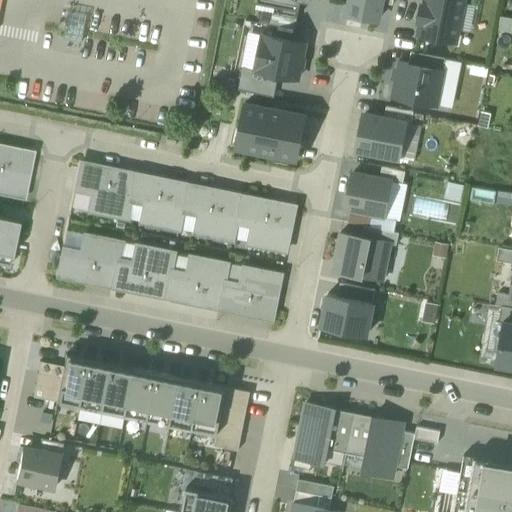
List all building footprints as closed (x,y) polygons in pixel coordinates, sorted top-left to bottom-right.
[(257,0),(257,1),(275,4),(299,9),(300,0),(257,0)] [(381,0),(350,0),(348,15),(377,21),(381,3),(381,0)] [(422,22),(419,35),(455,42),(457,30),(463,2),(463,0),(426,0),(425,6),(421,5),(418,21),(422,22)] [(473,33),(479,6),(463,2),(457,30),(473,33)] [(274,12),(297,17),(299,9),(275,4),(274,11),(274,12)] [(274,12),(274,11),(262,9),(260,22),(295,29),(297,17),(274,12)] [(511,25),(511,18),(501,16),(498,30),(511,33),(511,25)] [(263,34),(256,68),(256,69),(279,74),(299,78),(306,43),(263,34)] [(411,52),(408,64),(443,71),(446,59),(411,52)] [(443,71),(436,104),(452,107),(461,62),(446,59),(443,71)] [(436,104),(443,71),(408,64),(400,62),(393,96),(436,104)] [(256,69),(256,68),(244,66),(239,89),(275,96),(279,74),(256,69)] [(297,158),(306,115),(245,102),(236,146),(297,158)] [(411,124),(413,113),(386,107),(383,118),(405,123),(411,124)] [(383,118),(364,114),(356,149),(398,158),(405,123),(383,118)] [(405,123),(398,158),(414,161),(421,125),(411,124),(405,123)] [(0,192),(23,197),(32,153),(0,145),(0,192)] [(89,211),(126,218),(130,200),(129,200),(134,173),(80,162),(75,189),(92,193),(89,211)] [(381,167),(379,178),(391,181),(402,183),(405,171),(381,167)] [(180,229),(183,211),(182,211),(188,184),(134,173),(129,200),(130,200),(146,204),(142,221),(180,229)] [(384,215),(391,181),(379,178),(352,173),(345,207),(384,215)] [(407,184),(402,183),(391,181),(384,215),(383,217),(396,220),(400,220),(407,184)] [(457,199),(461,184),(447,181),(443,196),(457,199)] [(241,194),(188,184),(182,211),(183,211),(199,215),(196,232),(233,240),(236,222),(235,222),(241,194)] [(71,207),(89,211),(92,193),(75,189),(71,207)] [(511,191),(498,189),(496,203),(511,205),(511,191)] [(296,205),(241,194),(235,222),(236,222),(252,225),(249,243),(287,251),(296,205)] [(411,213),(443,220),(447,203),(415,196),(411,213)] [(130,200),(126,218),(142,221),(146,204),(130,200)] [(183,211),(180,229),(196,232),(199,215),(183,211)] [(364,225),(379,228),(381,217),(358,212),(356,224),(364,225)] [(0,254),(11,257),(18,221),(0,217),(0,254)] [(383,217),(381,229),(393,231),(396,220),(383,217)] [(236,222),(233,240),(249,243),(252,225),(236,222)] [(364,225),(361,237),(370,239),(391,243),(391,244),(396,246),(399,232),(393,231),(381,229),(379,228),(364,225)] [(80,252),(84,234),(66,231),(62,248),(80,252)] [(340,233),(335,255),(343,256),(340,270),(362,275),(370,239),(361,237),(340,233)] [(117,259),(118,259),(121,242),(84,234),(80,252),(62,248),(57,276),(111,287),(117,259)] [(391,243),(370,239),(362,275),(384,279),(391,244),(391,243)] [(134,262),(137,245),(121,242),(118,259),(134,262)] [(117,259),(111,287),(165,297),(170,270),(171,270),(175,252),(137,245),(134,262),(118,259),(117,259)] [(511,249),(499,247),(497,260),(511,262),(511,249)] [(191,255),(175,252),(171,270),(187,273),(191,255)] [(170,270),(165,297),(218,308),(224,281),(225,281),(228,263),(191,255),(187,273),(171,270),(170,270)] [(333,269),(340,270),(343,256),(335,255),(333,269)] [(241,284),(244,266),(228,263),(225,281),(241,284)] [(224,281),(218,308),(273,319),(282,274),(244,266),(241,284),(225,281),(224,281)] [(340,283),(337,295),(373,303),(375,290),(340,283)] [(498,292),(496,305),(501,306),(511,307),(511,294),(509,294),(498,292)] [(366,336),(373,303),(337,295),(328,293),(321,326),(366,336)] [(511,307),(501,306),(499,321),(502,322),(503,321),(511,322),(511,307)] [(498,350),(495,364),(511,367),(511,322),(503,321),(502,322),(500,335),(496,334),(493,349),(498,350)] [(80,406),(90,359),(65,354),(63,365),(60,377),(58,389),(56,401),(80,406)] [(90,359),(80,406),(103,410),(112,364),(90,359)] [(36,373),(60,377),(63,365),(39,361),(36,373)] [(112,364),(103,410),(125,415),(135,368),(112,364)] [(135,368),(125,415),(147,419),(157,373),(135,368)] [(34,384),(58,389),(60,377),(36,373),(34,384)] [(157,373),(147,419),(170,424),(179,377),(157,373)] [(179,377),(170,424),(192,428),(202,382),(179,377)] [(202,382),(192,428),(216,433),(219,422),(221,410),(224,398),(226,387),(202,382)] [(58,389),(34,384),(31,397),(56,401),(58,389)] [(226,387),(224,398),(247,403),(250,391),(226,387)] [(245,415),(247,403),(224,398),(221,410),(245,415)] [(328,449),(336,409),(306,404),(296,458),(325,463),(328,449)] [(101,421),(103,410),(80,406),(78,417),(101,421)] [(328,449),(346,453),(354,413),(336,409),(328,449)] [(103,410),(101,421),(123,426),(125,415),(103,410)] [(243,427),(245,415),(221,410),(219,422),(243,427)] [(372,417),(354,413),(346,453),(364,456),(372,417)] [(403,423),(372,417),(364,456),(361,471),(393,477),(395,466),(402,430),(403,423)] [(240,438),(243,427),(219,422),(216,433),(240,438)] [(415,433),(414,438),(437,443),(440,431),(416,426),(415,433)] [(402,430),(395,466),(408,468),(409,462),(411,450),(414,438),(415,433),(402,430)] [(238,450),(240,438),(216,433),(214,445),(238,450)] [(40,439),(38,451),(61,455),(64,444),(40,439)] [(38,451),(22,448),(16,480),(55,487),(61,455),(38,451)] [(453,511),(511,511),(511,463),(463,455),(460,472),(456,494),(453,511)] [(442,469),(438,491),(456,494),(460,472),(442,469)] [(212,492),(229,495),(232,478),(197,471),(195,484),(213,487),(212,492)] [(298,479),(296,491),(331,498),(334,486),(298,479)] [(186,487),(181,511),(229,511),(233,496),(229,495),(212,492),(186,487)] [(296,491),(294,503),(325,509),(329,510),(331,498),(296,491)] [(323,511),(325,509),(294,503),(291,511),(323,511)]
